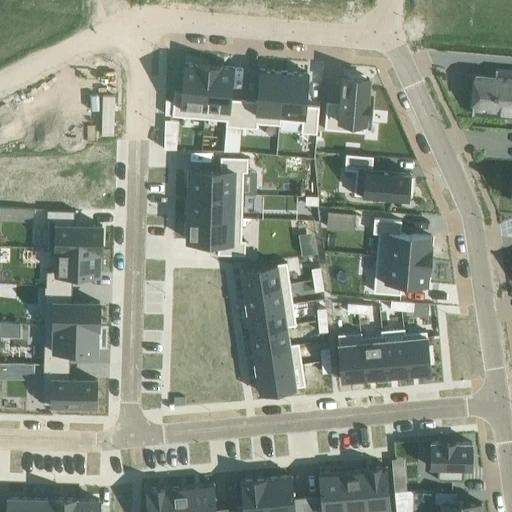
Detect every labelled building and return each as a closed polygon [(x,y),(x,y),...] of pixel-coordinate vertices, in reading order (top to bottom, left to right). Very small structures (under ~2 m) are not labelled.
[(174,100),(172,115),(204,117),(209,64),(185,62),(182,91),(174,91),(174,100)] [(209,64),(204,117),(226,119),(226,125),(241,126),(243,99),(229,98),(232,66),(209,64)] [(243,99),(241,126),(257,128),(257,122),(280,124),(281,119),(280,119),(284,71),(260,69),(257,101),(243,99)] [(475,76),(471,113),(511,116),(511,70),(495,69),(495,77),(475,76)] [(284,71),(280,119),(281,119),(302,121),(301,131),(317,133),(319,106),(305,105),(308,73),(284,71)] [(327,101),(324,128),(365,131),(365,122),(369,122),(371,95),(367,95),(369,78),(364,77),(364,75),(348,73),(348,76),(343,76),(341,102),(327,101)] [(165,99),(165,114),(172,115),(174,100),(165,99)] [(164,141),(164,149),(176,149),(176,141),(177,120),(165,119),(164,141)] [(346,153),(345,168),(356,169),(354,194),(407,198),(408,193),(411,193),(412,178),(409,177),(410,172),(372,169),(373,155),(346,153)] [(190,168),(189,192),(242,193),(243,171),(247,171),(248,157),(220,156),(220,169),(190,168)] [(189,192),(188,216),(242,217),(242,193),(189,192)] [(305,195),(305,204),(317,204),(318,196),(305,195)] [(47,208),(46,248),(52,248),(52,247),(100,249),(101,249),(102,224),(74,223),(74,209),(47,208)] [(185,221),(185,235),(188,235),(188,240),(218,241),(218,253),(245,254),(245,240),(241,240),(242,217),(188,216),(188,221),(185,221)] [(374,217),(373,232),(378,232),(376,254),(430,259),(432,235),(400,232),(401,219),(374,217)] [(46,284),(46,286),(72,286),(72,272),(99,272),(99,267),(102,267),(103,252),(100,252),(100,249),(52,247),(52,248),(51,270),(46,269),(46,284)] [(376,254),(373,291),(400,293),(402,280),(428,283),(430,259),(376,254)] [(287,261),(241,268),(244,289),(290,282),(287,261)] [(320,266),(311,268),(313,279),(322,278),(320,266)] [(322,278),(313,279),(315,290),(323,289),(322,278)] [(290,282),(244,289),(247,309),(293,303),(290,282)] [(45,284),(44,325),(45,325),(45,324),(97,326),(99,326),(99,301),(71,300),(72,286),(46,286),(46,284),(45,284)] [(391,300),(390,308),(402,309),(402,301),(391,300)] [(402,301),(402,309),(413,310),(413,302),(402,301)] [(293,303),(247,309),(250,330),(286,324),(286,325),(296,324),(293,303)] [(348,303),(347,311),(358,312),(359,304),(348,303)] [(359,304),(358,312),(370,313),(370,304),(359,304)] [(325,307),(317,308),(318,320),(326,319),(325,307)] [(326,319),(318,320),(319,331),(327,330),(326,319)] [(45,325),(44,362),(69,363),(70,348),(97,349),(97,326),(45,324),(45,325)] [(286,324),(250,330),(253,350),(289,345),(289,344),(286,325),(286,324)] [(404,327),(381,329),(381,334),(382,334),(386,377),(408,375),(404,332),(405,332),(404,327)] [(405,332),(404,332),(408,375),(430,373),(429,361),(432,361),(430,345),(428,345),(426,330),(405,332)] [(361,331),(338,333),(342,381),(365,379),(361,336),(362,336),(361,331)] [(362,336),(361,336),(365,379),(386,377),(382,334),(381,334),(362,336)] [(289,345),(253,350),(256,370),(302,364),(299,342),(289,344),(289,345)] [(329,348),(320,349),(321,360),(330,360),(329,348)] [(330,360),(321,360),(322,372),(331,371),(330,360)] [(44,362),(42,402),(66,403),(66,406),(81,406),(81,403),(95,404),(96,378),(69,377),(69,363),(44,362)] [(302,364),(256,370),(259,391),(270,390),(270,392),(285,390),(285,387),(305,384),(302,364)] [(431,441),(430,467),(438,467),(437,479),(464,480),(464,467),(471,468),(472,442),(455,441),(455,440),(441,440),(441,441),(431,441)] [(390,511),(386,465),(363,467),(367,511),(390,511)] [(362,468),(342,470),(345,511),(367,511),(363,467),(362,467),(362,468)] [(345,511),(342,470),(319,472),(322,511),(345,511)] [(294,511),(291,474),(266,476),(269,511),(294,511)] [(244,506),(215,508),(215,511),(269,511),(266,476),(241,478),(244,506)] [(213,482),(190,484),(192,511),(215,511),(215,508),(213,482)] [(170,486),(169,486),(171,511),(192,511),(190,484),(170,486)] [(170,485),(146,487),(148,511),(171,511),(169,486),(170,486),(170,485)] [(406,491),(394,492),(395,500),(407,499),(406,491)] [(30,511),(31,496),(8,495),(7,511),(30,511)] [(31,496),(30,511),(52,511),(52,497),(31,496)] [(52,511),(73,511),(74,497),(76,498),(76,496),(53,496),(52,497),(52,511)] [(73,511),(98,511),(99,498),(76,498),(74,497),(73,511)] [(440,511),(480,511),(481,501),(440,501),(440,511)]
